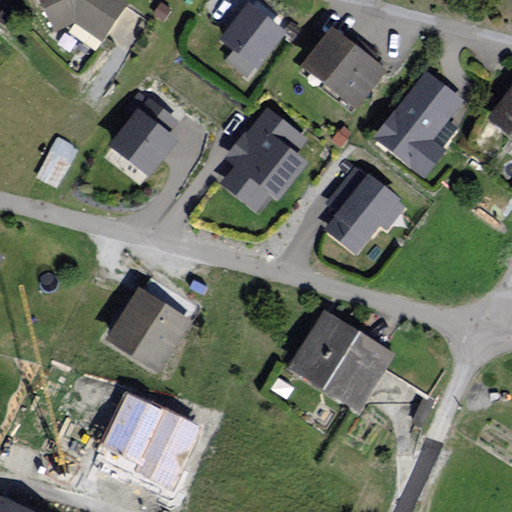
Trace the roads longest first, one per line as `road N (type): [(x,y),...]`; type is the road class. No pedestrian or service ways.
road 1 (residential): [(0,200),(483,335)]
road 2 (residential): [(483,335),(399,511)]
road 3 (residential): [(348,0),(511,44)]
